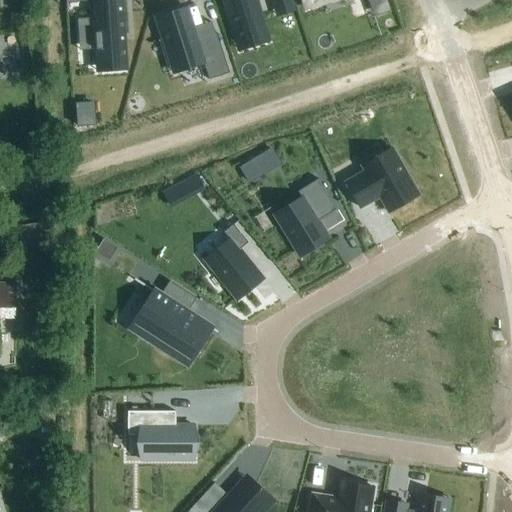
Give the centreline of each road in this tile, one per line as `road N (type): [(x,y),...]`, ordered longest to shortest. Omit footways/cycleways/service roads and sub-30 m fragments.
road 1 (residential): [(501,203),(286,320),(273,335),(265,376),(275,410),(314,438),(511,467)]
road 2 (track): [(0,189),(511,33)]
road 3 (unclassified): [(501,203),(439,16)]
